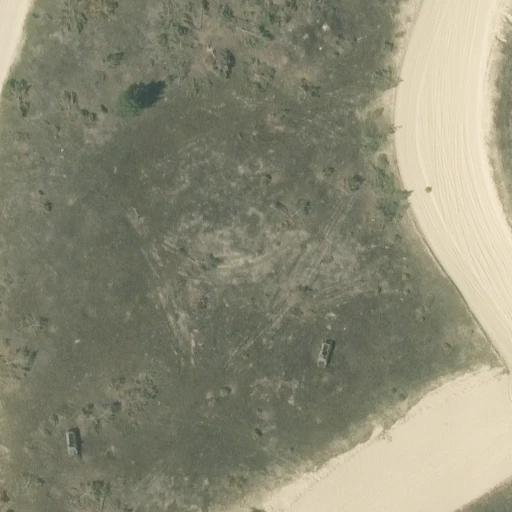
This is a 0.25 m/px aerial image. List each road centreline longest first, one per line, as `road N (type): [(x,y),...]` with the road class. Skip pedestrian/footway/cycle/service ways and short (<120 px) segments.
road 1 (track): [(511,285),(443,144),(441,84),(461,0)]
road 2 (track): [(511,443),(398,511)]
